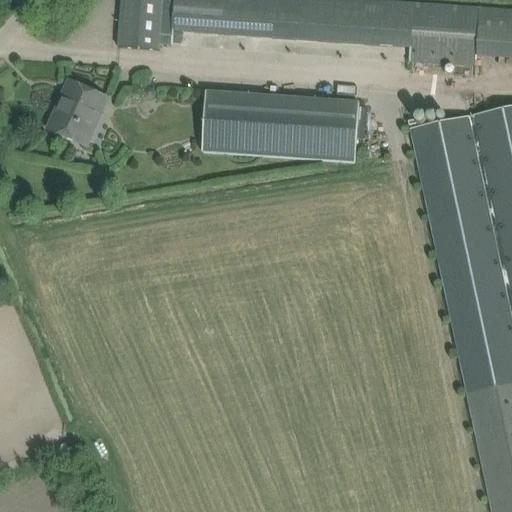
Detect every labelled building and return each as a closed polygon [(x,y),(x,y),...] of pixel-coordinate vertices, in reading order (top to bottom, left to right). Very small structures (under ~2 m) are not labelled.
[(511,61),(511,13),(327,0),(122,0),(119,49),(159,52),(160,45),(172,47),(173,32),(411,50),(410,64),(475,68),(476,60),(511,61)] [(69,83),(48,131),(87,148),(108,100),(69,83)] [(145,92),(144,97),(147,101),(152,102),(156,99),(157,94),(154,90),(149,89),(145,92)] [(202,155),(241,158),(238,216),(400,227),(408,108),(207,93),(202,155)] [(511,511),(511,110),(469,119),(410,132),(466,397),(492,511),(511,511)] [(54,472),(69,458),(54,441),(38,455),(54,472)]
